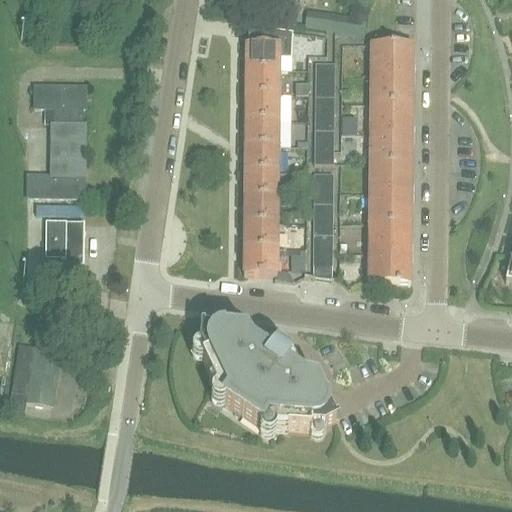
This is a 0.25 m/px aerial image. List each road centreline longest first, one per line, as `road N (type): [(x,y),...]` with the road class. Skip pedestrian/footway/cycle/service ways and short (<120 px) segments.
road 1 (residential): [(434,333),(438,0)]
road 2 (residential): [(143,298),(187,0)]
road 3 (residential): [(434,333),(143,298)]
road 4 (residential): [(113,503),(143,298)]
